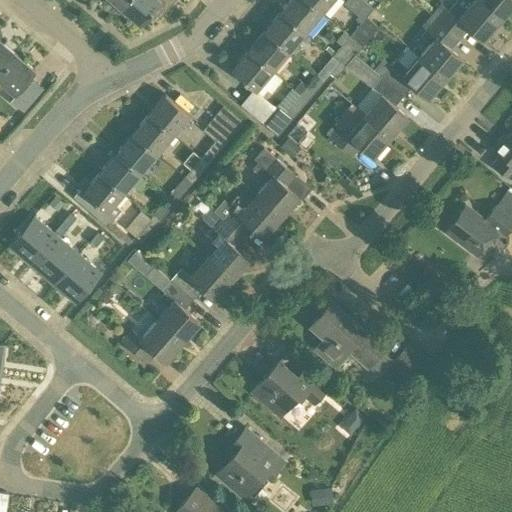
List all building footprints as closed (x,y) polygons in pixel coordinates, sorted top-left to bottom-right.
[(124,0),(119,7),(139,24),(150,10),(158,17),(173,0),(124,0)] [(302,33),(318,14),(301,0),(289,0),(278,13),(302,33)] [(301,0),(318,14),(329,0),(301,0)] [(365,16),(370,11),(357,0),(345,0),(343,3),(362,20),(349,36),(343,31),(341,34),(359,49),(378,27),(365,16)] [(379,0),(357,0),(370,11),(379,0)] [(482,40),(497,22),(472,0),(470,0),(456,17),(482,40)] [(511,0),(472,0),(497,22),(511,4),(511,0)] [(294,43),(302,33),(278,13),(262,32),(286,52),(287,51),(294,57),(301,49),(294,43)] [(416,58),(442,79),(460,58),(426,28),(420,35),(429,43),(416,58)] [(271,70),(286,52),(262,32),(246,52),(280,81),(281,79),(271,70)] [(354,54),(359,49),(341,34),(335,41),(340,45),(330,58),(337,64),(339,62),(344,66),(345,65),(354,54)] [(0,41),(0,68),(14,53),(0,41)] [(270,93),(280,81),(246,52),(230,70),(261,95),(266,89),(270,93)] [(14,53),(0,68),(0,81),(14,93),(34,70),(14,53)] [(345,66),(353,73),(363,61),(354,54),(345,65),(345,66)] [(321,82),(337,64),(330,58),(314,76),(321,82)] [(427,97),(442,79),(416,58),(401,75),(427,97)] [(304,102),(321,82),(314,76),(306,86),(300,81),(293,89),(299,94),(297,96),(304,102)] [(146,115),(170,135),(187,114),(164,94),(146,115)] [(361,115),(387,137),(405,116),(379,94),(361,115)] [(277,135),(304,102),(297,96),(284,111),(277,104),(262,122),(277,135)] [(198,159),(206,165),(242,121),(223,105),(202,130),(214,140),(198,159)] [(154,154),(170,135),(146,115),(130,134),(154,154)] [(372,155),(387,137),(361,115),(347,132),(338,124),(327,136),(352,156),(361,145),(372,155)] [(509,178),(511,175),(511,129),(502,141),(498,138),(491,147),(499,154),(491,163),(509,178)] [(138,173),(154,154),(130,134),(114,153),(138,173)] [(253,194),(279,217),(297,196),(285,185),(294,174),(263,147),(253,158),(256,162),(251,168),(265,180),(253,194)] [(121,193),(138,173),(114,153),(98,173),(121,193)] [(190,184),(206,165),(198,159),(182,178),(190,184)] [(113,203),(121,193),(98,173),(82,192),(104,210),(97,218),(106,225),(120,209),(113,203)] [(173,204),(190,184),(182,178),(166,197),(173,204)] [(263,235),(279,217),(253,194),(237,213),(263,235)] [(48,203),(57,211),(64,203),(54,195),(48,203)] [(157,223),(173,204),(166,197),(150,217),(157,223)] [(476,255),(496,228),(464,204),(444,231),(476,255)] [(69,211),(60,221),(67,226),(75,217),(69,211)] [(33,215),(7,246),(30,264),(55,233),(52,231),(33,215)] [(142,242),(157,223),(150,217),(134,235),(142,242)] [(60,221),(52,231),(55,233),(58,236),(67,226),(60,221)] [(97,230),(89,239),(95,245),(103,236),(97,230)] [(55,233),(30,264),(52,283),(78,252),(58,236),(55,233)] [(203,258),(229,281),(248,259),(222,236),(203,258)] [(135,250),(127,260),(144,275),(153,265),(142,256),(135,250)] [(78,252),(52,283),(74,302),(100,271),(78,252)] [(214,298),(229,281),(203,258),(188,276),(214,298)] [(180,343),(199,321),(173,299),(164,291),(157,298),(166,306),(154,321),(180,343)] [(383,350),(361,330),(363,328),(331,300),(309,325),(324,337),(314,349),(332,364),(345,349),(367,368),(369,366),(383,350)] [(164,361),(180,343),(154,321),(139,338),(130,330),(121,341),(143,360),(152,350),(164,361)] [(412,379),(427,362),(407,343),(392,360),(378,374),(384,379),(397,365),(412,379)] [(297,377),(278,360),(251,390),(278,414),(300,391),(312,402),(327,386),(306,367),(297,377)] [(247,501),(251,496),(268,478),(283,460),(245,427),(226,449),(232,454),(215,474),(247,501)] [(217,511),(223,506),(196,483),(172,511),(217,511)] [(312,504),(327,502),(325,488),(310,489),(312,504)]
